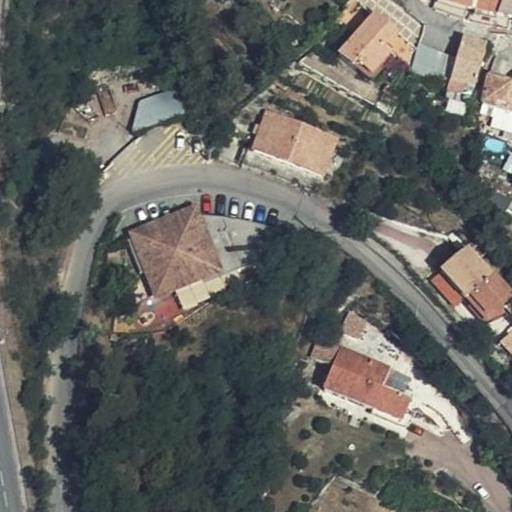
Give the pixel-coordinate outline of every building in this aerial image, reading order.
[(361,0),(338,0),(337,2),(350,16),(361,0)] [(438,0),(459,6),(456,16),(473,20),(478,0),(438,0)] [(478,0),(473,20),(498,26),(505,0),(478,0)] [(511,0),(505,0),(498,26),(511,29),(511,0)] [(369,74),(387,31),(376,23),(346,65),(358,75),(363,70),(369,74)] [(419,53),(387,31),(369,74),(377,80),(392,58),(413,72),(419,53)] [(458,61),(421,48),(419,53),(413,72),(412,74),(450,87),(479,97),(487,52),(463,41),(458,61)] [(380,112),(387,99),(321,63),(308,73),(380,112)] [(511,83),(494,78),(489,105),(504,110),(511,112),(511,83)] [(177,88),(135,105),(144,127),(186,110),(177,88)] [(397,121),(402,107),(387,99),(380,112),(397,121)] [(247,149),(245,155),(319,183),(322,177),(329,179),(338,148),(345,149),(347,140),(267,109),(253,151),(247,149)] [(511,112),(504,110),(499,128),(511,131),(511,112)] [(245,155),(242,166),(258,168),(286,178),(317,190),(319,183),(245,155)] [(269,263),(263,243),(250,248),(243,231),(258,226),(255,218),(270,213),(238,204),(206,205),(210,219),(185,228),(181,216),(126,237),(139,272),(148,269),(158,297),(199,281),(205,289),(269,263)] [(250,248),(263,243),(258,226),(243,231),(250,248)] [(489,273),(473,255),(444,278),(469,308),(473,305),(489,322),(503,312),(509,319),(511,316),(511,294),(500,281),(492,287),(484,278),(489,273)] [(402,422),(412,400),(385,389),(395,366),(348,346),(329,390),(402,422)]
